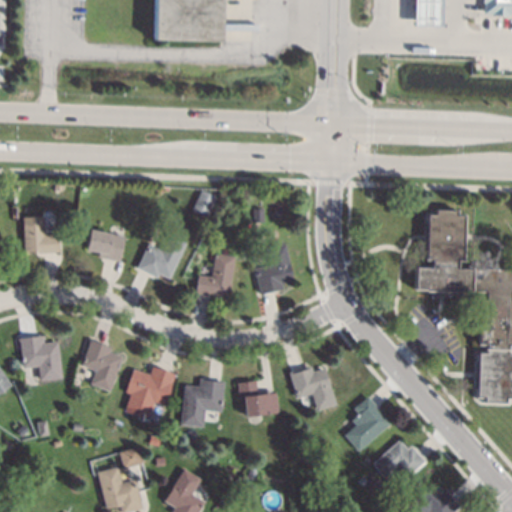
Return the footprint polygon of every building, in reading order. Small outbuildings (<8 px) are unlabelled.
[(218,0),(217,41),(150,39),(151,0),(218,0)] [(412,0),(440,0),(440,26),(412,26),(412,0)] [(511,0),(511,14),(506,14),(506,15),(488,15),(488,14),(481,13),(481,2),(480,2),(480,0),(511,0)] [(215,197),(204,216),(191,209),(202,190),(215,197)] [(239,200),(239,201),(230,201),(230,192),(239,192),(239,200)] [(264,222),(252,222),(252,209),(263,208),(264,222)] [(457,210),(457,214),(464,214),(462,261),(457,261),(457,267),(471,268),(483,268),(483,267),(511,267),(511,346),(508,346),(508,351),(508,352),(511,352),(511,399),(506,399),(506,400),(506,404),(482,403),(482,399),(474,398),(476,352),(484,352),(484,346),(476,345),(477,298),(483,298),(483,292),(470,292),(459,292),(459,293),(424,292),(424,290),(412,290),(413,266),(428,266),(428,261),(424,261),(425,213),(433,214),(433,209),(457,210)] [(44,235),(57,234),(57,239),(58,252),(56,252),(44,253),(36,253),(36,251),(34,251),(34,253),(26,253),(26,252),(23,252),(22,218),(43,216),(44,235)] [(124,237),(119,260),(119,262),(105,259),(98,257),(98,252),(85,250),(89,230),(124,237)] [(186,243),(168,278),(158,273),(156,278),(149,274),(139,269),(136,268),(147,244),(160,250),(168,235),(186,243)] [(293,281),(281,284),(282,290),(273,292),(262,294),(259,295),(253,269),(269,265),(265,249),(285,244),(293,281)] [(234,257),(234,258),(228,297),(218,296),(218,297),(208,296),(197,294),(195,294),(197,279),(198,275),(210,277),(214,253),(234,257)] [(44,340),(42,340),(43,343),(57,342),(61,378),(38,381),(37,367),(22,368),(19,343),(17,343),(17,339),(21,339),(33,337),(44,336),(44,340)] [(92,341),(103,345),(110,348),(109,353),(122,357),(109,392),(89,385),(93,373),(91,369),(80,365),(89,340),(92,341)] [(312,372),(324,368),(335,405),(316,411),(311,394),(296,398),(288,373),(291,372),(302,369),(310,366),(312,372)] [(158,369),(170,373),(174,375),(164,405),(154,402),(148,419),(124,411),(129,394),(124,393),(132,369),(149,375),(151,367),(158,369)] [(0,370),(10,385),(0,392),(0,370)] [(209,380),(220,382),(224,382),(220,412),(204,410),(202,427),(179,425),(184,385),(198,387),(199,379),(209,380)] [(255,381),(257,395),(273,393),(275,392),(277,413),(245,418),(242,399),(239,400),(236,383),(255,380),(255,381)] [(368,398),(376,408),(390,423),(357,452),(343,435),(354,425),(350,420),(358,414),(353,408),(366,396),(368,398)] [(48,435),(39,437),(36,422),(45,420),(48,435)] [(82,424),(82,431),(72,431),(72,423),(82,424)] [(28,431),(20,437),(15,430),(23,424),(28,431)] [(406,449),(410,446),(414,451),(423,461),(424,462),(422,463),(397,486),(388,476),(384,479),(371,464),(372,462),(398,440),(406,449)] [(13,444),(10,451),(2,447),(5,441),(13,444)] [(142,463),(123,468),(118,452),(137,446),(142,463)] [(371,462),(367,465),(363,461),(367,457),(371,462)] [(164,465),(155,466),(155,458),(164,458),(164,465)] [(121,483),(135,479),(142,508),(139,509),(126,511),(120,511),(119,505),(118,505),(118,507),(109,510),(108,508),(105,509),(95,472),(117,467),(121,483)] [(200,479),(191,494),(204,502),(197,511),(170,511),(173,507),(163,501),(183,468),(200,479)] [(257,471),(253,479),(247,477),(251,468),(257,471)] [(367,481),(361,486),(357,481),(363,476),(367,481)] [(439,493),(443,489),(449,496),(456,504),(458,506),(451,511),(405,511),(402,508),(431,483),(439,493)] [(227,507),(222,511),(218,511),(216,509),(224,503),(227,507)]
